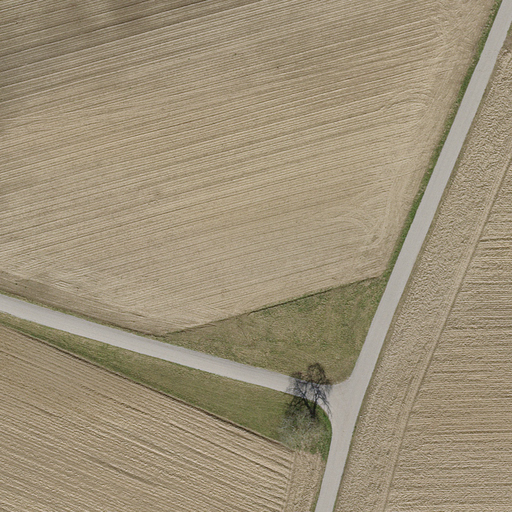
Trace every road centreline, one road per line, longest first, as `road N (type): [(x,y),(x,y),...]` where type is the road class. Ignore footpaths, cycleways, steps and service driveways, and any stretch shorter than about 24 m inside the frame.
road 1 (track): [(327,511),(372,355),(511,10)]
road 2 (track): [(355,405),(0,302)]
